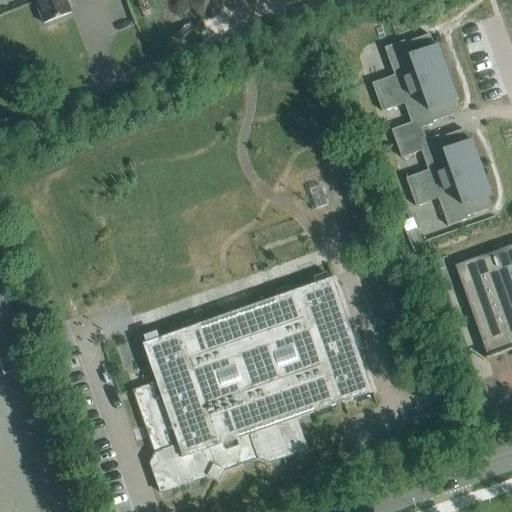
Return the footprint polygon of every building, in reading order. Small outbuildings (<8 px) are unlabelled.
[(34,0),(44,24),(71,13),(66,0),(34,0)] [(148,0),(153,12),(180,1),(180,0),(148,0)] [(438,47),(438,45),(434,47),(430,35),(405,44),(404,42),(384,49),(396,81),(386,85),(384,80),(372,84),(377,98),(448,73),(447,72),(445,73),(436,47),(438,47)] [(448,74),(448,73),(377,98),(382,112),(394,108),(392,103),(402,99),(411,124),(391,131),(396,145),(424,135),(422,129),(434,125),(433,122),(458,114),(453,102),(457,100),(457,99),(455,100),(446,75),(448,74)] [(472,141),(472,140),(468,142),(463,130),(439,139),(438,137),(426,141),(424,135),(396,145),(401,159),(421,152),(430,176),(420,180),(418,175),(406,179),(411,193),(481,168),(481,167),(479,168),(470,142),(472,141)] [(487,197),(491,195),(491,194),(489,195),(480,170),(482,169),(481,168),(411,193),(416,207),(428,203),(426,198),(436,194),(448,227),(468,220),(467,217),(491,209),(487,197)] [(376,209),(348,219),(358,247),(386,237),(376,209)] [(414,253),(425,249),(417,229),(406,233),(414,253)] [(511,246),(455,267),(487,358),(486,359),(486,360),(511,350),(511,246)] [(392,257),(378,261),(383,279),(397,276),(392,257)] [(24,341),(0,275),(0,365),(3,375),(23,367),(15,345),(24,341)] [(296,419),(372,393),(332,278),(142,345),(155,383),(132,391),(155,455),(150,464),(160,493),(208,476),(218,481),(222,472),(259,459),(268,463),(306,450),(296,419)]
